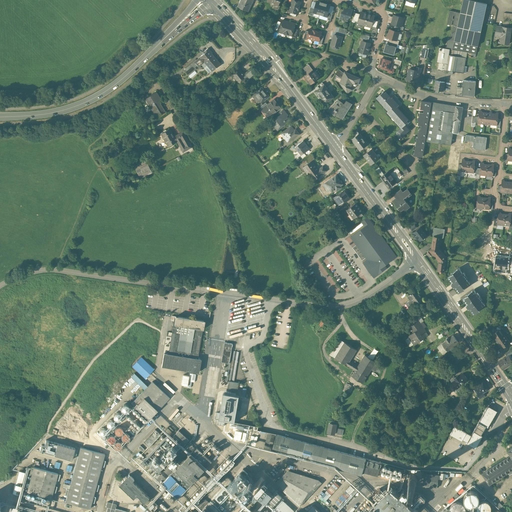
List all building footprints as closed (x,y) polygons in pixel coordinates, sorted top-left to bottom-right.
[(240,0),(238,6),(248,11),(253,0),(240,0)] [(280,0),(267,0),(274,3),(272,8),(278,10),(280,6),(278,5),(280,0)] [(487,4),(470,0),(463,0),(460,13),(454,40),(454,41),(478,46),(487,4)] [(323,3),(317,1),(315,8),(313,13),(320,15),(323,3)] [(330,5),(323,3),(320,15),(327,16),(328,12),(330,5)] [(299,8),(290,5),(288,11),(291,12),(296,14),(297,14),(299,8)] [(352,9),(346,8),(346,9),(344,8),(343,12),(342,11),(340,18),(340,19),(347,21),(348,16),(350,17),(351,14),(352,10),(352,9)] [(460,13),(450,11),(447,24),(451,25),(452,20),(454,21),(450,38),(450,40),(454,40),(460,13)] [(368,14),(361,12),(360,14),(358,22),(358,23),(364,25),(368,14)] [(360,14),(354,13),(354,15),(352,20),(358,22),(360,14)] [(511,13),(504,13),(503,19),(506,19),(506,21),(509,22),(509,19),(511,19),(511,13)] [(374,16),(368,14),(364,25),(371,27),(374,19),(374,16)] [(403,18),(394,15),(391,24),(395,25),(401,26),(403,18)] [(379,20),(374,19),(371,27),(377,29),(379,20)] [(289,22),(282,20),(279,32),(286,34),(289,22)] [(295,24),(289,22),(286,34),(292,36),(294,28),(295,24)] [(511,28),(503,27),(497,26),(495,34),(501,35),(500,43),(509,44),(511,28)] [(316,30),(309,29),(308,31),(307,38),(313,40),(316,30)] [(399,32),(390,29),(387,38),(390,39),(396,40),(397,40),(399,32)] [(322,32),(316,30),(313,40),(319,41),(321,35),(322,32)] [(342,37),(334,35),(331,46),(339,48),(342,37)] [(450,38),(448,38),(446,48),(462,51),(476,54),(478,46),(454,41),(454,40),(450,40),(450,38)] [(370,43),(362,41),(359,52),(367,54),(368,50),(369,50),(370,48),(369,47),(370,43)] [(396,48),(389,46),(389,45),(386,44),(383,51),(394,55),(396,48)] [(446,48),(439,47),(436,62),(439,63),(438,70),(445,71),(444,73),(452,74),(453,71),(459,72),(461,57),(462,51),(446,48)] [(208,48),(202,52),(203,53),(206,57),(211,53),(212,53),(208,48)] [(211,53),(206,57),(203,53),(200,57),(194,62),(197,65),(198,66),(204,61),(212,71),(216,68),(217,67),(216,67),(220,64),(211,53)] [(392,61),(381,58),(379,67),(391,71),(394,63),(394,62),(392,61)] [(194,61),(183,70),(185,73),(187,75),(191,73),(196,68),(195,67),(197,65),(194,62),(194,61)] [(313,70),(308,64),(303,68),(305,71),(307,74),(313,70)] [(416,71),(409,69),(407,79),(417,82),(419,72),(420,72),(421,68),(417,67),(416,71)] [(245,75),(238,68),(232,74),(230,76),(232,79),(234,77),(235,78),(237,80),(240,84),(248,77),(250,79),(256,74),(251,68),(248,71),(248,72),(245,75)] [(344,73),(339,69),(335,74),(340,78),(342,79),(344,73)] [(307,74),(305,76),(308,79),(306,80),(310,85),(319,78),(313,70),(307,74)] [(360,78),(345,72),(344,73),(342,79),(340,83),(347,92),(352,89),(348,85),(350,82),(357,85),(360,78)] [(476,80),(463,79),(462,95),(475,96),(476,80)] [(446,81),(436,80),(434,91),(441,91),(442,90),(445,90),(446,81)] [(319,89),(315,92),(319,96),(319,95),(322,99),(321,99),(325,104),(333,97),(330,93),(327,89),(324,85),(319,89)] [(259,86),(256,88),(250,92),(252,95),(260,88),(259,86)] [(269,96),(262,87),(260,88),(252,95),(259,104),(269,96)] [(160,99),(156,92),(145,98),(156,116),(164,111),(159,103),(161,102),(160,99)] [(386,109),(395,101),(392,98),(390,99),(383,92),(377,98),(386,109)] [(263,108),(263,109),(269,116),(280,107),(274,100),(268,105),(263,108)] [(344,104),(339,100),(330,107),(329,109),(332,113),(334,114),(336,111),(337,110),(336,110),(338,109),(339,110),(339,116),(342,118),(349,107),(348,107),(345,105),(345,104),(344,104)] [(395,101),(386,109),(388,111),(387,112),(401,128),(398,131),(397,131),(397,132),(397,133),(397,134),(397,135),(398,136),(399,137),(400,137),(401,137),(402,137),(403,136),(410,130),(405,125),(408,122),(395,108),(398,105),(395,101)] [(421,119),(428,120),(431,102),(422,101),(421,106),(424,107),(423,112),(420,112),(419,117),(421,117),(421,119)] [(456,106),(432,102),(428,120),(425,142),(451,145),(453,132),(459,133),(463,107),(456,106)] [(287,114),(283,109),(278,112),(280,115),(282,117),(285,115),(287,114)] [(285,115),(282,117),(280,115),(274,120),(273,119),(272,119),(273,120),(272,121),(278,129),(289,120),(285,115)] [(428,120),(421,119),(420,120),(419,120),(418,125),(421,126),(421,131),(419,131),(418,137),(419,138),(425,139),(428,120)] [(295,132),(291,126),(282,133),(288,142),(299,134),(296,131),(295,132)] [(174,136),(169,129),(161,134),(165,140),(169,146),(177,141),(174,136)] [(192,146),(182,131),(174,136),(177,141),(179,145),(181,148),(180,148),(183,152),(192,146)] [(367,145),(359,134),(354,137),(351,139),(360,150),(367,145)] [(487,137),(465,135),(464,141),(473,142),(473,146),(472,147),(475,149),(485,150),(487,137)] [(425,139),(419,138),(418,139),(417,139),(414,154),(416,154),(415,156),(422,157),(425,139)] [(303,141),(295,147),(298,151),(299,150),(302,154),(301,154),(309,149),(303,141)] [(371,149),(363,155),(367,161),(368,160),(371,164),(370,164),(371,165),(379,159),(371,149)] [(305,157),(308,162),(315,158),(311,153),(305,157)] [(318,169),(312,160),(303,167),(305,165),(315,179),(327,171),(323,166),(318,169)] [(144,161),(134,166),(141,178),(151,173),(144,161)] [(388,171),(380,177),(380,178),(380,177),(388,188),(404,177),(400,172),(397,168),(390,174),(388,171)] [(405,168),(400,172),(404,177),(409,173),(405,168)] [(339,179),(335,175),(324,183),(327,187),(325,188),(328,192),(330,190),(332,192),(335,189),(337,190),(341,187),(339,186),(342,184),(342,183),(341,182),(341,180),(339,179)] [(398,197),(393,201),(400,211),(404,208),(405,210),(409,207),(404,200),(411,194),(407,189),(403,192),(404,192),(403,193),(398,197)] [(344,190),(334,197),(334,198),(336,200),(336,201),(339,200),(342,204),(350,198),(346,192),(344,190)] [(356,202),(347,209),(351,214),(349,215),(352,219),(358,214),(363,211),(356,202)] [(396,257),(367,217),(361,222),(365,226),(351,236),(357,245),(353,247),(362,260),(366,257),(367,259),(363,263),(374,278),(378,275),(378,274),(387,268),(386,267),(385,265),(396,257)] [(420,227),(412,234),(415,238),(415,237),(417,239),(418,238),(420,240),(420,241),(427,236),(426,235),(426,236),(420,228),(420,227)] [(444,230),(434,228),(434,227),(433,237),(440,238),(442,238),(443,237),(443,238),(443,237),(444,230)] [(432,243),(432,249),(429,251),(428,251),(429,252),(428,252),(430,256),(431,255),(430,255),(431,255),(431,254),(432,253),(439,262),(439,261),(439,263),(438,270),(438,271),(440,271),(440,272),(441,272),(441,271),(443,271),(444,271),(445,263),(445,260),(443,258),(445,256),(438,248),(440,238),(433,237),(432,243)] [(509,257),(495,255),(493,273),(507,274),(508,270),(509,270),(509,267),(510,267),(510,270),(511,270),(510,275),(511,275),(511,257),(511,261),(509,261),(509,257)] [(458,270),(448,278),(458,293),(469,285),(458,270)] [(416,290),(411,294),(411,293),(410,294),(407,297),(410,300),(404,304),(404,305),(404,306),(407,309),(407,310),(408,310),(423,299),(416,290)] [(483,306),(474,293),(465,300),(474,312),(483,306)] [(204,321),(176,316),(174,324),(173,324),(172,332),(173,332),(173,333),(172,333),(169,354),(164,353),(162,366),(184,370),(198,372),(201,359),(198,359),(202,329),(203,329),(204,321)] [(424,328),(415,317),(404,325),(407,328),(410,326),(415,332),(409,336),(412,340),(412,341),(412,340),(414,343),(424,337),(419,331),(424,328)] [(326,324),(322,321),(315,329),(319,332),(326,324)] [(504,331),(500,325),(495,329),(494,329),(494,328),(493,328),(492,328),(491,328),(491,329),(490,329),(490,330),(490,331),(490,332),(486,335),(487,337),(491,343),(495,340),(502,349),(510,343),(502,332),(504,331)] [(453,335),(449,338),(448,338),(447,338),(446,338),(446,340),(442,344),(447,351),(459,342),(453,335)] [(339,339),(330,354),(329,354),(335,357),(344,342),(339,339)] [(356,350),(344,342),(335,357),(355,370),(356,368),(358,366),(349,361),(356,350)] [(447,351),(442,344),(440,345),(441,347),(439,349),(443,354),(447,351)] [(376,361),(365,355),(358,366),(356,368),(367,375),(371,369),(376,361)] [(507,357),(498,363),(502,369),(511,363),(511,360),(509,355),(507,357)] [(153,368),(141,357),(132,366),(145,379),(154,369),(153,368)] [(379,364),(376,361),(371,369),(375,371),(379,364)] [(367,375),(356,368),(355,370),(352,376),(362,383),(367,375)] [(147,386),(134,373),(131,376),(145,389),(147,386)] [(185,380),(189,380),(188,386),(192,386),(192,381),(195,381),(196,373),(190,373),(189,375),(185,375),(185,380)] [(463,373),(458,377),(457,376),(455,378),(454,377),(451,380),(457,388),(461,385),(468,380),(463,373)] [(482,380),(472,387),(478,396),(483,392),(488,389),(482,380)] [(145,389),(131,404),(135,407),(148,420),(157,410),(169,397),(152,381),(147,386),(145,389)] [(239,383),(229,381),(228,386),(229,386),(229,389),(237,390),(239,383)] [(465,391),(461,385),(457,388),(456,388),(461,395),(465,391)] [(239,396),(223,393),(223,394),(220,413),(217,413),(216,418),(219,418),(219,419),(225,420),(227,420),(235,421),(239,396)] [(487,407),(476,426),(483,430),(486,426),(488,427),(491,421),(497,411),(488,405),(487,407)] [(225,420),(225,422),(220,421),(219,427),(229,429),(230,423),(227,422),(227,420),(225,420)] [(336,425),(329,423),(327,433),(334,435),(336,425)] [(138,430),(131,424),(126,429),(133,435),(138,430)] [(471,434),(455,425),(450,434),(462,441),(463,439),(467,442),(472,435),(471,434)] [(476,426),(471,434),(472,435),(467,442),(466,443),(475,449),(483,436),(481,435),(482,433),(483,430),(476,426)] [(155,429),(144,442),(149,447),(159,437),(161,435),(155,429)] [(189,440),(179,430),(172,437),(183,447),(189,440)] [(275,434),(268,433),(264,449),(271,451),(275,434)] [(306,442),(276,434),(272,451),(301,459),(306,442)] [(167,435),(165,438),(162,440),(144,460),(148,464),(150,466),(154,463),(161,470),(162,468),(163,468),(167,464),(171,467),(177,461),(173,457),(179,450),(181,448),(169,436),(167,435)] [(41,445),(40,451),(74,459),(77,447),(51,441),(51,440),(47,439),(46,446),(41,445)] [(448,439),(446,444),(469,453),(471,449),(448,439)] [(366,458),(306,442),(301,459),(362,475),(362,472),(366,458)] [(105,454),(80,447),(65,502),(90,509),(105,454)] [(197,447),(163,483),(178,498),(212,461),(197,447)] [(511,448),(508,451),(511,455),(482,473),(489,484),(508,472),(509,475),(511,473),(511,448)] [(381,462),(366,458),(362,472),(378,476),(381,462)] [(161,470),(154,463),(150,466),(158,473),(161,470)] [(58,474),(34,467),(29,483),(26,482),(25,486),(28,487),(27,492),(51,498),(58,474)] [(18,470),(12,494),(19,495),(25,472),(18,470)] [(439,475),(424,473),(422,486),(437,488),(439,475)] [(297,478),(284,474),(276,483),(285,491),(289,487),(297,478)] [(218,481),(212,475),(204,483),(210,489),(218,481)] [(147,495),(126,476),(118,485),(133,499),(136,495),(142,501),(145,503),(150,498),(147,495)] [(318,486),(315,484),(297,478),(289,487),(304,501),(318,486)] [(351,485),(344,491),(349,496),(355,489),(351,485)] [(304,501),(289,487),(285,491),(284,492),(300,506),(304,501)] [(411,511),(414,509),(391,487),(375,504),(382,511),(411,511)] [(159,506),(152,500),(146,506),(152,511),(153,511),(155,510),(159,506)] [(222,511),(211,501),(205,508),(209,511),(222,511)]
